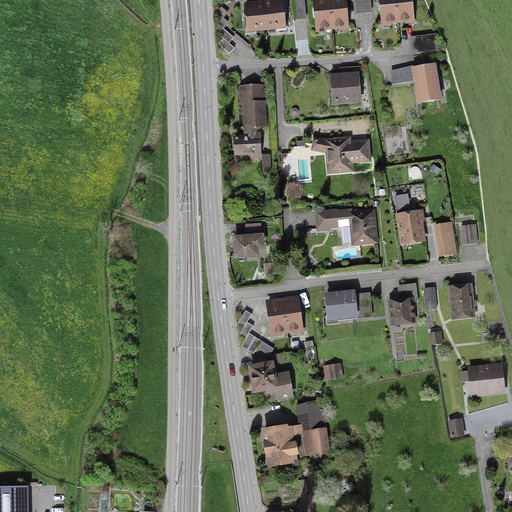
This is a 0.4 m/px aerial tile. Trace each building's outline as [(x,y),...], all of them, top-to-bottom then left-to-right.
[(306,18),(303,0),(300,0),(296,0),(298,19),(306,18)] [(317,18),(318,29),(332,27),(329,0),(315,0),(316,9),(313,9),(314,16),(317,18)] [(344,6),(343,0),(329,0),(332,27),(346,26),(345,16),(348,13),(347,6),(344,6)] [(364,13),(362,0),(355,0),(356,13),(364,13)] [(362,0),(364,13),(371,12),(369,0),(362,0)] [(382,12),(383,22),(398,21),(395,0),(381,0),(382,2),(379,2),(380,10),(382,12)] [(395,0),(398,21),(412,19),(411,9),(413,6),(412,0),(395,0)] [(266,29),(278,27),(277,25),(284,24),(281,2),(264,4),(266,29)] [(264,4),(246,5),(249,28),(255,27),(255,30),(266,29),(264,4)] [(218,34),(223,38),(218,44),(230,54),(235,48),(229,43),(234,38),(223,28),(227,23),(222,18),(227,13),(221,8),(216,14),(222,18),(217,24),(222,28),(218,34)] [(437,50),(435,35),(410,38),(412,53),(437,50)] [(439,99),(434,65),(391,72),(393,84),(416,80),(419,102),(439,99)] [(355,77),(360,77),(359,67),(340,68),(341,78),(333,78),(334,101),(357,99),(355,77)] [(260,155),(260,143),(261,143),(260,127),(266,126),(264,102),(263,102),(262,86),(240,87),(241,104),(243,104),(244,113),(245,113),(246,127),(245,127),(245,137),(235,138),(235,154),(252,153),(252,158),(263,157),(264,170),(270,170),(269,155),(260,155)] [(313,149),(328,152),(330,172),(351,170),(350,162),(369,160),(367,142),(348,143),(348,145),(343,145),(343,140),(327,142),(315,140),(313,149)] [(411,214),(408,194),(395,196),(403,242),(423,239),(420,221),(423,221),(422,212),(411,214)] [(354,243),(375,241),(372,213),(350,215),(349,212),(337,213),(337,211),(332,211),(332,219),(317,220),(318,229),(333,227),(333,224),(338,224),(339,227),(352,226),(354,243)] [(260,224),(246,225),(246,232),(261,231),(260,224)] [(454,253),(450,224),(437,226),(442,255),(454,253)] [(476,225),(461,226),(463,244),(477,243),(476,225)] [(262,246),(261,236),(235,238),(236,257),(257,255),(256,247),(262,246)] [(276,263),(265,265),(267,275),(277,274),(276,263)] [(416,284),(400,286),(401,298),(396,298),(397,302),(390,303),(392,324),(413,322),(411,302),(418,302),(416,284)] [(470,287),(450,289),(453,317),(473,315),(470,287)] [(424,291),(426,310),(436,309),(434,290),(424,291)] [(354,293),(326,296),(328,317),(337,316),(337,320),(348,319),(347,315),(356,314),(356,313),(371,312),(369,295),(354,297),(354,293)] [(299,318),(301,316),(300,308),(298,309),(297,299),(282,301),(287,331),(301,329),(299,318)] [(271,322),(272,333),(287,331),(282,301),(268,303),(270,313),(267,313),(268,320),(271,322)] [(252,314),(246,310),(238,323),(244,327),(247,322),(252,314)] [(247,322),(244,327),(239,335),(245,339),(241,346),(247,350),(255,337),(249,333),(254,326),(247,322)] [(438,333),(430,334),(432,345),(440,344),(438,333)] [(254,354),(262,341),(255,337),(247,350),(254,354)] [(251,367),(255,390),(269,388),(270,392),(276,390),(277,397),(290,395),(286,374),(274,377),(271,363),(251,367)] [(484,371),(470,372),(472,395),(503,391),(500,366),(483,368),(484,371)] [(320,416),(318,400),(297,406),(300,425),(286,428),(291,458),(306,455),(314,452),(329,450),(326,430),(324,428),(323,419),(320,416)] [(462,435),(459,420),(449,422),(452,437),(462,435)] [(265,443),(270,464),(291,461),(291,458),(286,428),(264,431),(266,443),(265,443)] [(298,480),(300,494),(314,492),(313,478),(298,480)] [(0,511),(28,511),(28,486),(0,486),(0,511)]
